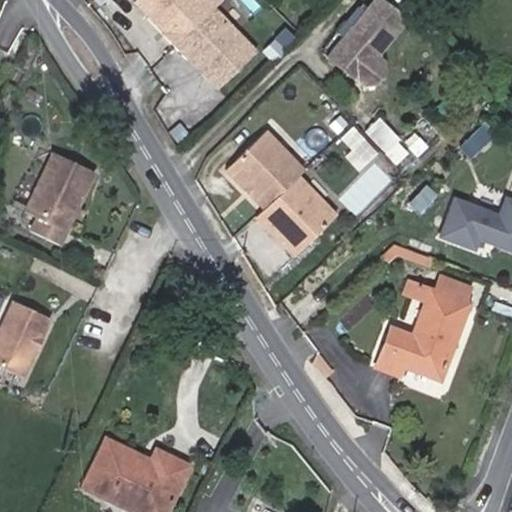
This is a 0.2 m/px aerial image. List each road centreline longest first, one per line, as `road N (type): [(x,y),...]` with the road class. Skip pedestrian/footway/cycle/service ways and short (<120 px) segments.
road 1 (tertiary): [(393,511),(281,371),(89,52),(49,0)]
road 2 (unknown): [(181,205),(110,346)]
